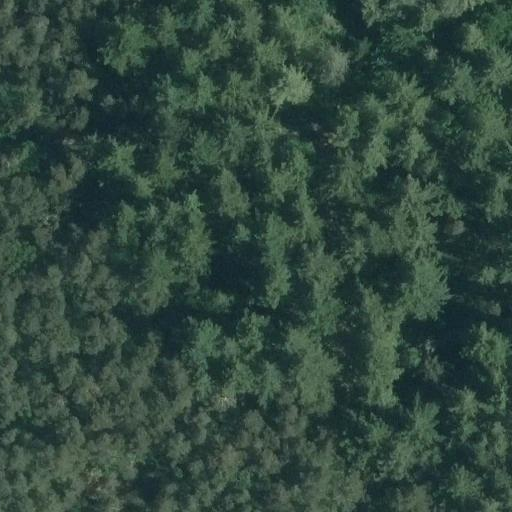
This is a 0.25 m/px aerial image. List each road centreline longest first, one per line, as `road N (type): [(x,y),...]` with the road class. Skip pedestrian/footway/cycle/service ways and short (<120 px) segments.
road 1 (track): [(312,120),(365,511)]
road 2 (track): [(0,146),(322,117)]
road 3 (track): [(322,117),(511,52)]
